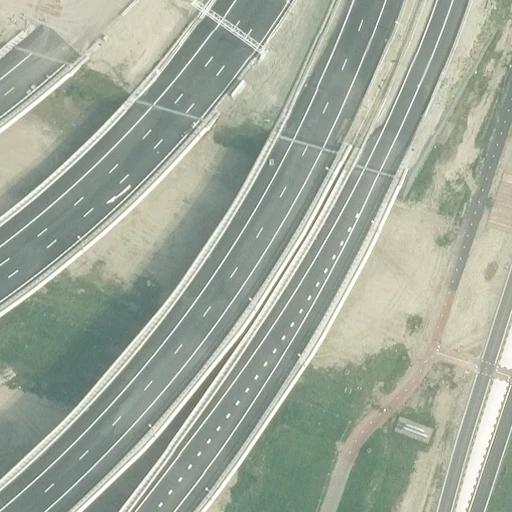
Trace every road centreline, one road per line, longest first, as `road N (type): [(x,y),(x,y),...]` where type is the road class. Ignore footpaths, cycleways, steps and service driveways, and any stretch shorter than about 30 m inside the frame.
road 1 (motorway): [(37,511),(141,408),(248,260),(308,151),(369,0)]
road 2 (motorway): [(147,511),(321,267),(370,175),(444,0)]
road 3 (motorway): [(260,0),(147,144),(0,273)]
road 4 (secondary): [(511,287),(444,511)]
road 5 (motorway): [(114,0),(0,97)]
road 6 (secondary): [(475,511),(511,395)]
